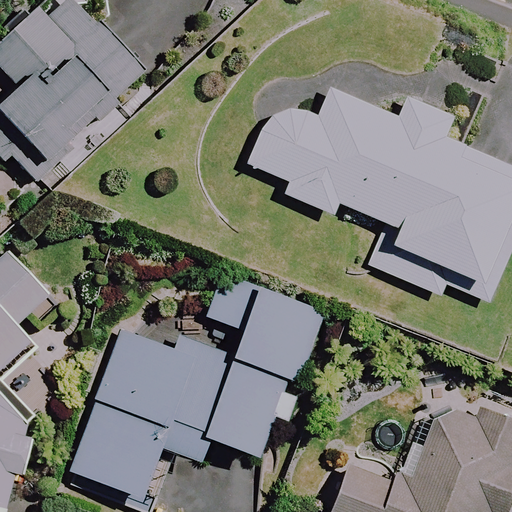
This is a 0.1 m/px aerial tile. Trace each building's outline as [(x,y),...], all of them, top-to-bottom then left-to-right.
[(96,121),(143,74),(84,15),(68,0),(60,0),(34,26),(29,21),(0,50),(0,70),(17,87),(0,104),(0,157),(30,187),(96,121)] [(397,121),(329,92),(316,122),(274,104),(247,167),(288,184),(283,196),(331,217),(336,204),(387,226),(369,268),(439,298),(445,286),(487,304),(511,245),(511,169),(442,140),(451,120),(406,101),(397,121)] [(0,511),(2,511),(27,415),(2,385),(40,349),(18,326),(50,296),(10,254),(0,263),(0,511)] [(140,500),(158,450),(198,465),(206,441),(256,459),(271,417),(282,421),(321,312),(221,277),(206,319),(242,332),(231,360),(175,340),(172,350),(119,331),(68,474),(140,500)] [(501,511),(511,484),(511,426),(440,399),(406,491),(350,470),(334,511),(501,511)]
